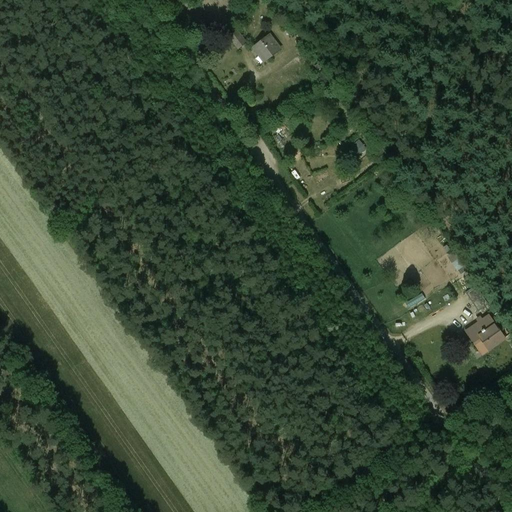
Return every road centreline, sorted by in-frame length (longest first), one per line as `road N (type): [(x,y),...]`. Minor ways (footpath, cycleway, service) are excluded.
road 1 (unclassified): [(511,510),(147,0)]
road 2 (track): [(0,327),(137,511)]
